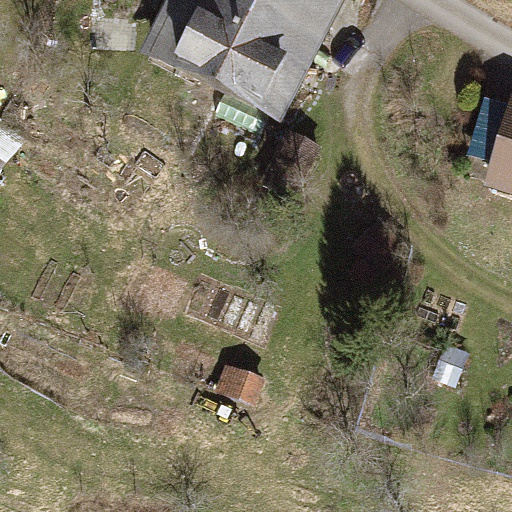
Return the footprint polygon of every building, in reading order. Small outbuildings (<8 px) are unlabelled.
[(182,0),(158,50),(220,79),(258,0),(182,0)] [(339,0),(258,0),(220,79),(282,114),(339,0)] [(511,105),(489,184),(511,191),(511,105)] [(262,182),(294,200),(321,152),(288,134),(262,182)] [(215,398),(254,413),(265,385),(226,370),(215,398)]
